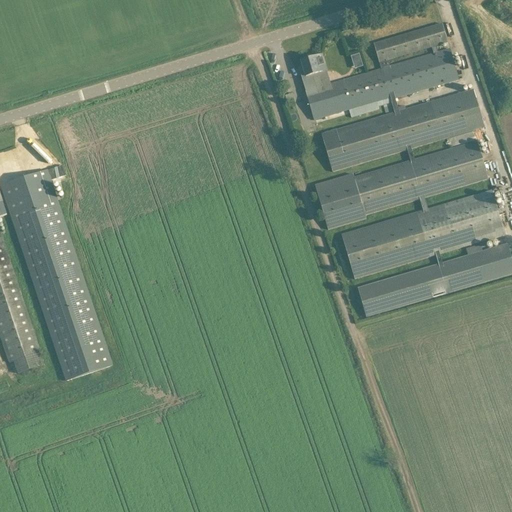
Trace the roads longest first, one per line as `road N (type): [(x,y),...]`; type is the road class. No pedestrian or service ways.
road 1 (track): [(418,511),(238,0)]
road 2 (unclassified): [(0,120),(402,0)]
